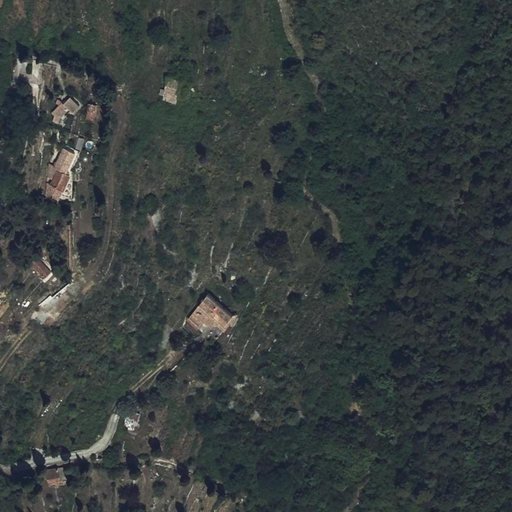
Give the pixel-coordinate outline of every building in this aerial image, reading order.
[(182,92),(184,85),(170,81),(167,95),(180,98),(182,92)] [(182,92),(190,94),(191,87),(184,85),(182,92)] [(190,94),(182,92),(180,98),(188,100),(190,94)] [(180,98),(167,95),(165,102),(178,106),(180,98)] [(45,102),(49,105),(44,111),(46,112),(45,123),(51,123),(52,116),(59,106),(46,96),(45,102)] [(83,102),(79,109),(88,115),(92,109),(83,102)] [(79,109),(75,115),(84,121),(88,115),(79,109)] [(55,165),(71,172),(81,153),(65,145),(55,165)] [(56,170),(51,169),(52,162),(47,160),(41,174),(47,179),(45,183),(56,191),(66,177),(56,170)] [(28,262),(43,274),(46,271),(49,273),(53,269),(50,266),(48,269),(33,257),(28,262)] [(238,314),(209,291),(187,321),(198,329),(204,321),(212,327),(215,322),(226,330),(238,314)] [(127,426),(132,427),(137,414),(140,407),(137,406),(136,413),(130,411),(127,426)] [(140,407),(137,414),(132,427),(129,438),(138,440),(142,424),(138,423),(142,407),(140,407)] [(53,488),(57,487),(64,485),(61,471),(49,474),(53,488)]
